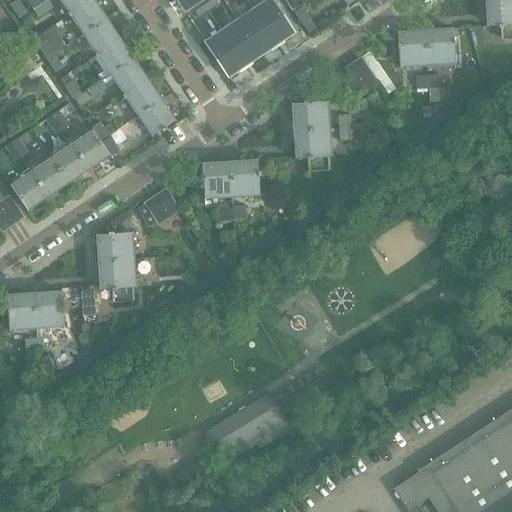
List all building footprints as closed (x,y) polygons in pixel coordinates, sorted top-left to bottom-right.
[(17,0),(10,5),(19,18),(26,13),(17,0)] [(30,0),(27,2),(32,9),(46,0),(30,0)] [(46,0),(32,9),(37,17),(52,7),(46,0)] [(59,0),(69,15),(90,0),(59,0)] [(92,0),(90,0),(69,15),(83,35),(105,20),(92,0)] [(175,0),(183,12),(200,0),(175,0)] [(214,0),(211,0),(204,5),(208,12),(218,5),(214,0)] [(270,0),(266,0),(253,9),(276,45),(293,33),(270,0)] [(302,0),(285,0),(292,10),(304,2),(302,0)] [(511,0),(488,0),(490,27),(502,26),(502,28),(503,40),(511,39),(511,0)] [(204,5),(194,12),(198,18),(208,12),(204,5)] [(302,7),(294,13),(303,26),(311,21),(302,7)] [(253,9),(237,20),(260,55),(276,45),(253,9)] [(105,20),(83,35),(96,55),(119,40),(105,20)] [(237,20),(221,31),(244,66),(260,55),(237,20)] [(453,45),(454,45),(454,41),(453,41),(452,29),(425,31),(427,66),(454,65),(453,45)] [(221,31),(204,42),(228,77),(244,66),(221,31)] [(397,33),(398,45),(396,45),(397,48),(398,48),(400,68),(427,66),(425,31),(397,33)] [(119,40),(96,55),(110,76),(133,60),(119,40)] [(45,41),(37,46),(46,59),(54,54),(45,41)] [(63,68),(54,54),(46,59),(56,73),(63,68)] [(350,65),(364,86),(374,79),(375,79),(361,58),(360,58),(360,59),(350,65)] [(133,60),(110,76),(124,96),(146,81),(133,60)] [(349,66),(339,73),(339,72),(338,73),(353,94),(354,93),(353,93),(363,86),(363,87),(364,86),(350,65),(349,66)] [(428,77),(428,88),(440,88),(439,76),(428,77)] [(428,77),(415,77),(416,89),(428,88),(428,77)] [(72,81),(64,86),(73,100),(81,94),(72,81)] [(101,81),(87,91),(92,98),(106,89),(101,81)] [(146,81),(124,96),(137,116),(160,101),(146,81)] [(160,101),(137,116),(151,137),(161,130),(162,131),(165,129),(164,128),(174,121),(160,101)] [(303,103),(291,104),(293,131),(328,129),(327,102),(307,103),(307,102),(303,102),(303,103)] [(58,112),(53,115),(62,130),(68,126),(58,112)] [(53,115),(46,120),(55,134),(62,130),(53,115)] [(350,116),(338,116),(339,128),(351,128),(350,116)] [(100,122),(92,128),(101,141),(109,136),(100,122)] [(351,128),(339,128),(339,140),(351,140),(351,128)] [(328,129),(293,131),(295,159),(307,158),(307,160),(308,171),(329,170),(328,157),(330,156),(328,129)] [(92,130),(72,144),(89,169),(109,155),(92,130)] [(18,139),(11,143),(21,157),(27,153),(18,139)] [(11,143),(5,147),(15,161),(21,157),(11,143)] [(72,144),(51,158),(68,183),(89,169),(72,144)] [(51,158),(31,172),(47,197),(68,183),(51,158)] [(256,161),(229,163),(231,198),(259,196),(257,176),(259,176),(259,172),(257,172),(256,161)] [(229,163),(202,164),(203,176),(201,176),(201,180),(203,180),(204,200),(231,198),(229,163)] [(31,172),(10,186),(27,211),(47,197),(31,172)] [(179,211),(180,210),(165,189),(165,190),(155,197),(155,196),(154,197),(169,218),(169,217),(178,211),(179,211)] [(8,197),(0,203),(0,206),(12,225),(13,225),(12,225),(18,221),(23,218),(9,197),(8,197)] [(144,204),(143,204),(157,225),(158,225),(158,224),(168,218),(169,218),(154,197),(144,204)] [(12,225),(0,206),(0,230),(1,233),(2,232),(12,225)] [(232,208),(233,220),(245,219),(244,207),(232,208)] [(232,208),(220,209),(221,221),(233,220),(232,208)] [(111,233),(108,233),(108,235),(96,236),(98,263),(133,261),(131,233),(112,234),(111,233)] [(133,288),(135,288),(133,261),(98,263),(99,290),(111,289),(112,291),(113,303),(134,301),(133,288)] [(93,291),(80,292),(82,316),(95,315),(93,291)] [(34,294),(36,329),(63,327),(62,308),(64,308),(63,304),(62,304),(61,292),(34,294)] [(7,307),(6,308),(6,311),(7,311),(9,331),(36,329),(34,294),(6,296),(7,307)] [(37,339),(25,340),(26,352),(38,351),(37,339)] [(37,339),(38,351),(50,351),(49,339),(37,339)] [(258,449),(290,429),(269,394),(204,433),(223,464),(256,444),(258,449)] [(511,511),(511,410),(419,472),(446,511),(511,511)] [(186,468),(175,476),(186,491),(197,483),(186,468)]
